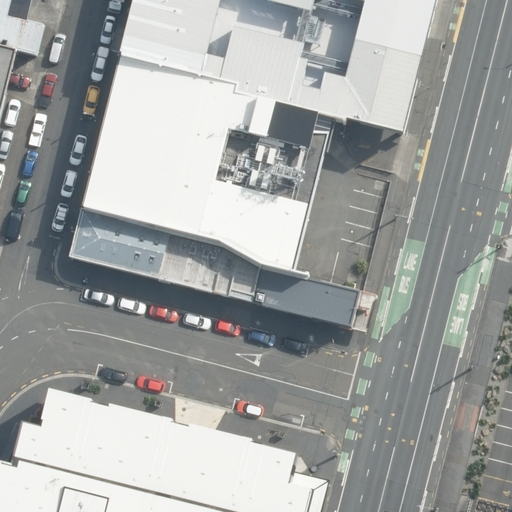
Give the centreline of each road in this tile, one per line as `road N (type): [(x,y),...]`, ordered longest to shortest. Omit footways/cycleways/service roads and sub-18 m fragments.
road 1 (residential): [(405,414),(86,326),(25,327)]
road 2 (unclassified): [(95,0),(14,281),(25,327)]
road 3 (secondary): [(458,204),(405,414)]
road 4 (secondary): [(510,0),(458,204)]
